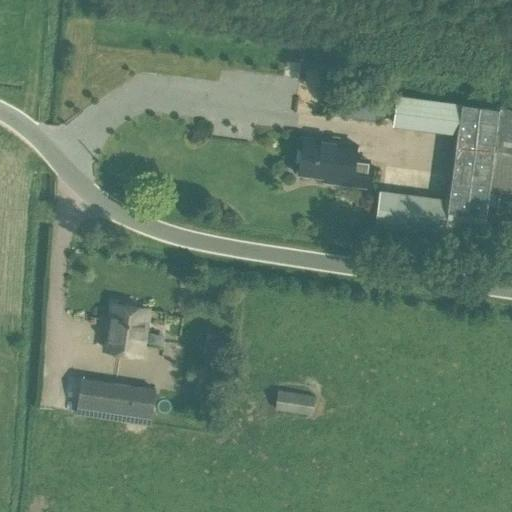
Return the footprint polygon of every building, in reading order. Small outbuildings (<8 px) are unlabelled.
[(123,32),(123,19),(104,18),(104,31),(123,32)] [(289,73),(292,55),(277,52),(273,70),(289,73)] [(243,65),(243,79),(271,78),(271,64),(243,65)] [(488,192),(499,111),(396,98),(392,128),(453,136),(445,202),(379,194),(374,238),(480,252),(488,192)] [(302,140),(297,175),(333,180),(333,184),(365,189),(368,163),(353,161),(355,147),(302,140)] [(110,302),(104,347),(139,353),(146,308),(110,302)] [(206,348),(209,353),(215,354),(221,350),(222,344),(219,339),(212,338),(207,341),(206,348)] [(80,376),(75,412),(148,423),(153,387),(80,376)] [(277,388),(274,407),(310,412),(313,394),(277,388)]
